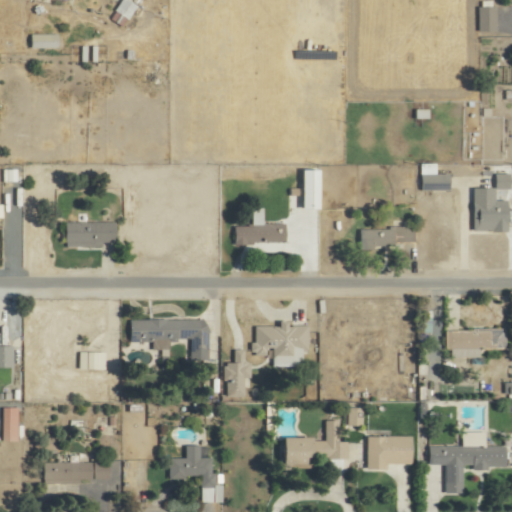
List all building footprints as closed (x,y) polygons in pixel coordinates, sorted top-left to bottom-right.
[(136,4),(129,0),(119,0),(108,18),(122,27),(136,4)] [(496,31),(495,6),(477,6),(478,31),(496,31)] [(31,48),(58,47),(58,33),(31,34),(31,48)] [(320,169),(302,169),(302,208),(320,208),(320,169)] [(450,173),(421,173),(421,189),(450,190),(450,173)] [(511,173),(495,173),(496,188),(511,188),(511,173)] [(495,188),(473,187),(472,230),(508,231),(509,200),(495,199),(495,188)] [(235,243),(286,242),(285,223),(262,223),(262,207),(250,207),(251,225),(234,226),(235,243)] [(115,221),(65,221),(65,246),(101,246),(101,241),(115,241),(115,221)] [(415,244),(414,226),(358,228),(359,245),(415,244)] [(130,318),(129,341),(151,342),(151,354),(160,354),(160,364),(167,364),(168,339),(190,339),(189,361),(207,361),(208,320),(130,318)] [(254,326),(254,342),(249,342),(249,354),(265,354),(265,348),(272,347),(272,365),(302,365),(302,350),(308,350),(307,325),(288,325),(288,321),(279,321),(279,326),(254,326)] [(505,328),(448,329),(448,357),(479,356),(479,349),(505,348),(505,328)] [(0,366),(12,366),(12,345),(0,345),(0,366)] [(249,377),(249,360),(243,360),(243,349),(232,349),(232,362),(223,362),(223,397),(243,397),(243,377),(249,377)] [(78,368),(104,369),(105,352),(79,351),(78,368)] [(18,407),(2,407),(1,441),(17,441),(18,407)] [(285,466),(315,466),(315,458),(346,458),(346,441),(337,441),(337,419),(323,419),(323,438),(285,438),(285,466)] [(428,445),(428,464),(444,464),(444,493),(462,493),(462,464),(472,464),(472,470),(486,470),(486,466),(505,466),(505,445),(485,445),(485,431),(461,431),(461,445),(428,445)] [(412,436),(367,435),(366,469),(386,469),(386,463),(411,464),(412,436)] [(221,501),(221,473),(210,473),(210,457),(199,457),(199,445),(184,445),(184,458),(168,458),(168,481),(200,481),(200,501),(221,501)] [(108,461),(43,462),(43,481),(108,480),(108,461)]
